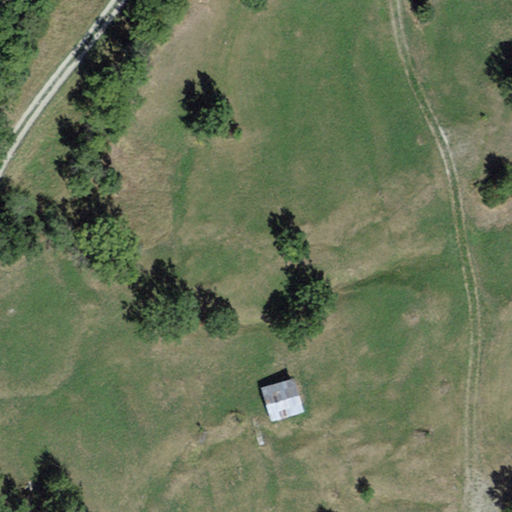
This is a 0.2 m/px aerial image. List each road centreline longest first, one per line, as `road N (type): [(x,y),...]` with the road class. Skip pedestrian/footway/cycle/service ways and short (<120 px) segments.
road 1 (track): [(395,0),(443,154),(473,306),(462,500)]
road 2 (track): [(118,0),(39,99),(0,164)]
